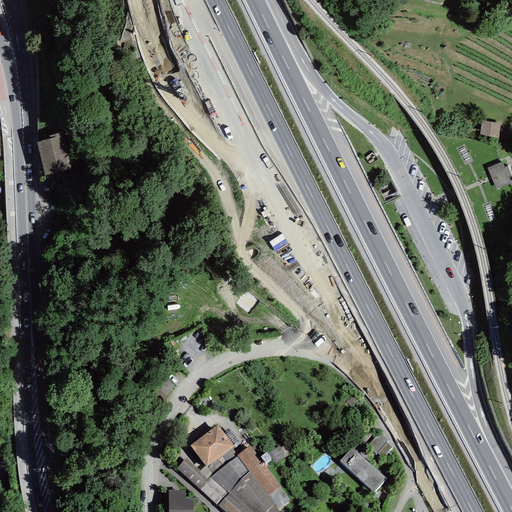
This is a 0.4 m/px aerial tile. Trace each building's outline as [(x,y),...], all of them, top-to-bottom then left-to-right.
[(479,131),(497,133),(499,122),(481,120),(479,131)] [(52,138),(39,141),(47,173),(70,168),(62,133),(52,135),(52,138)] [(511,182),(501,162),(491,167),(500,187),(511,182)] [(247,236),(263,228),(253,207),(237,214),(247,236)] [(239,453),(223,432),(196,453),(212,475),(239,453)] [(213,484),(192,463),(182,474),(225,511),(282,511),(273,501),(286,491),(255,451),(213,484)] [(391,483),(357,454),(345,468),(379,497),(391,483)] [(191,498),(173,499),(173,511),(197,511),(197,505),(191,505),(191,498)]
